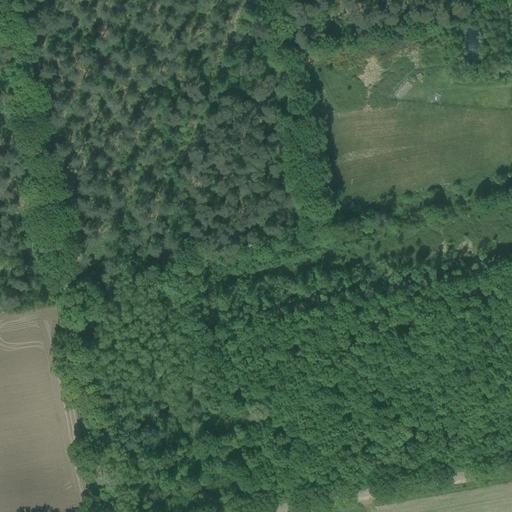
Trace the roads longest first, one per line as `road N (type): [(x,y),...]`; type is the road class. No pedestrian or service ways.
road 1 (track): [(10,0),(105,511)]
road 2 (unclassified): [(256,511),(511,468)]
